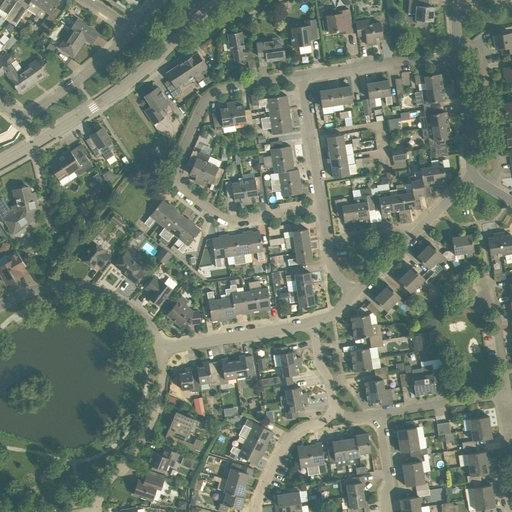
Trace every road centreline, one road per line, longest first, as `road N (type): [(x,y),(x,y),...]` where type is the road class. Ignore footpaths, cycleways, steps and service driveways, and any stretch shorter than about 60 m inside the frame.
road 1 (residential): [(321,207),(230,220),(180,187),(174,174),(204,100),(222,89),(299,75)]
road 2 (secondary): [(0,162),(123,88),(221,0)]
road 3 (residential): [(0,307),(46,287),(84,286),(117,300),(150,328),(160,350)]
road 4 (residential): [(95,511),(160,401),(160,350)]
road 5 (residential): [(492,190),(498,158),(481,50),(456,43)]
road 6 (residential): [(353,294),(468,173)]
road 7 (residential): [(299,75),(390,61),(459,62)]
road 8 (residential): [(160,350),(311,323)]
road 9 (residential): [(12,112),(29,115),(129,32)]
road 10 (residential): [(333,416),(296,430),(284,444),(258,511)]
road 11 (residential): [(378,414),(505,395)]
